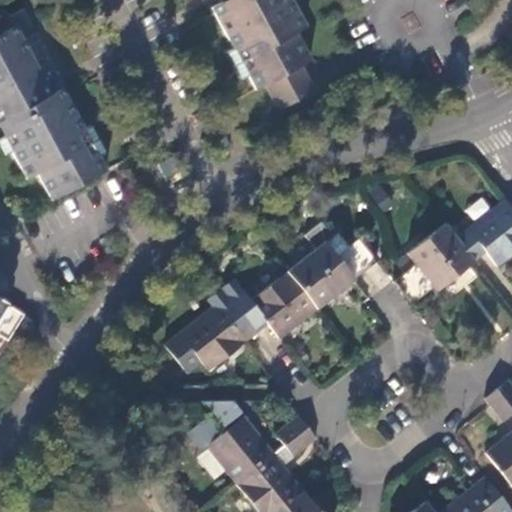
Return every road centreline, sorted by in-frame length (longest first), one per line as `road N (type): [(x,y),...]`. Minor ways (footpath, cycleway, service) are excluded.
road 1 (residential): [(0,439),(148,258),(214,197)]
road 2 (residential): [(413,352),(322,423),(367,485),(456,409)]
road 3 (residential): [(214,197),(275,166),(484,115)]
road 4 (residential): [(113,0),(214,197)]
